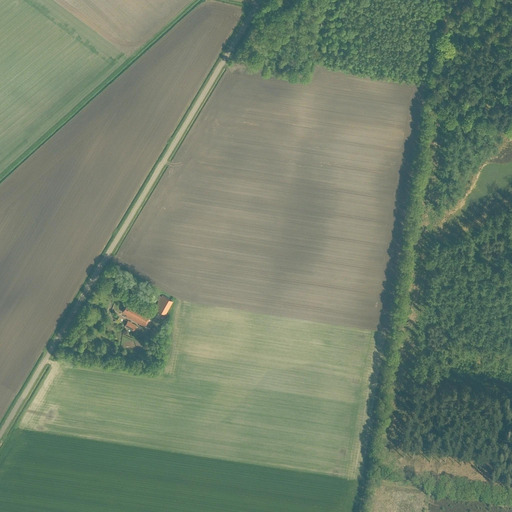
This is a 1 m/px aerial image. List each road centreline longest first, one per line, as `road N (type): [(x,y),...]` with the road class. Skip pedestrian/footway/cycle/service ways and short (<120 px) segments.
road 1 (unclassified): [(0,436),(258,0)]
road 2 (track): [(360,511),(436,27)]
